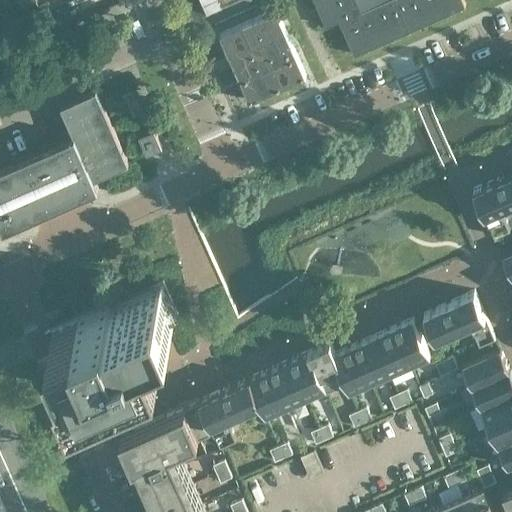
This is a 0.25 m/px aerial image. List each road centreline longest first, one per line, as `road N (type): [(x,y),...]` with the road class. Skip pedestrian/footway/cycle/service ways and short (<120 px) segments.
road 1 (residential): [(226,170),(511,46)]
road 2 (residential): [(3,275),(107,511)]
road 3 (residential): [(3,275),(226,170)]
road 4 (residential): [(226,170),(151,0)]
